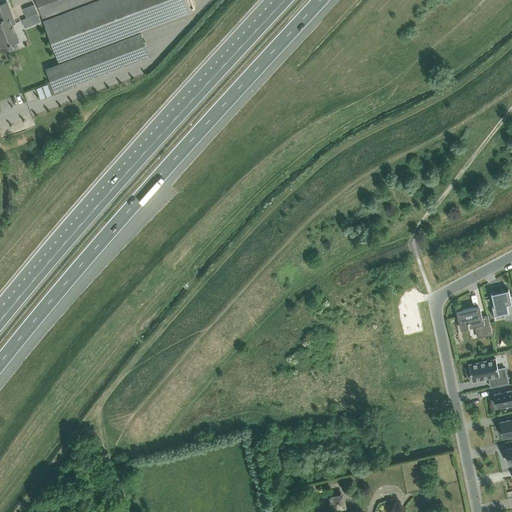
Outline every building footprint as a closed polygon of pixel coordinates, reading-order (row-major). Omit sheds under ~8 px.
[(35,0),(43,18),(91,0),(35,0)] [(55,92),(150,56),(141,32),(192,13),(186,0),(97,0),(44,20),(60,63),(46,68),(55,92)] [(0,42),(2,47),(11,44),(19,41),(13,24),(15,23),(7,2),(0,4),(0,42)] [(22,20),(25,28),(42,22),(38,13),(22,20)] [(48,84),(36,88),(41,99),(52,95),(48,84)] [(492,294),(491,294),(494,306),(493,306),(492,307),(494,315),(495,317),(496,317),(503,315),(505,315),(511,313),(511,302),(509,291),(508,292),(505,292),(504,292),(504,293),(504,291),(503,291),(502,292),(501,292),(492,294)] [(475,307),(456,311),(460,327),(461,329),(468,327),(470,327),(474,326),(481,324),(483,337),(492,335),(490,324),(488,315),(482,316),(480,309),(480,306),(475,307)] [(495,359),(469,364),(472,381),(489,378),(491,387),(508,383),(505,368),(498,369),(495,359)] [(511,390),(494,394),(497,406),(509,404),(509,407),(511,406),(511,390)] [(511,419),(500,422),(503,437),(511,434),(511,419)] [(347,509),(347,494),(331,495),(332,510),(347,509)]
